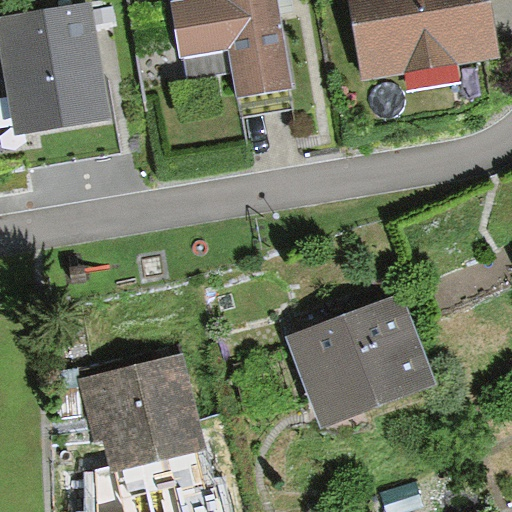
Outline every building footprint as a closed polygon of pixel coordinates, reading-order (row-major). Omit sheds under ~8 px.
[(294,92),(277,0),(200,0),(172,5),(181,60),(230,51),(239,102),(294,92)] [(500,62),(489,0),(345,0),(361,86),(500,62)] [(92,9),(0,23),(0,55),(14,144),(110,129),(92,9)] [(511,255),(492,265),(511,306),(511,255)] [(418,399),(390,307),(260,347),(288,438),(418,399)] [(190,458),(172,366),(66,387),(84,479),(190,458)]
